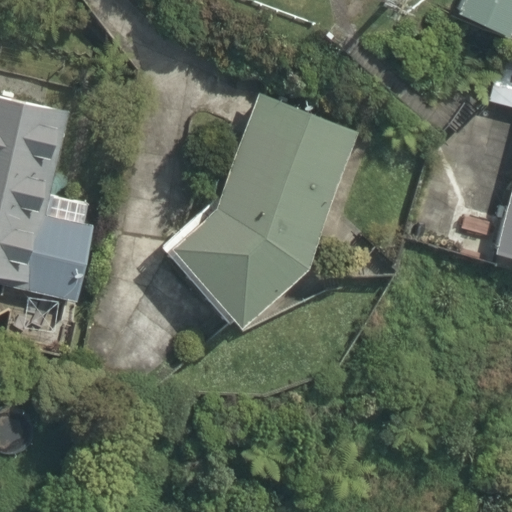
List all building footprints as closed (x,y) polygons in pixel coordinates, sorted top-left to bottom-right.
[(510,39),(511,35),(511,0),(466,0),(459,16),(510,39)] [(511,107),(511,68),(498,65),(488,101),(511,107)] [(0,84),(0,273),(74,290),(91,213),(81,211),(85,192),(48,183),(66,99),(0,84)] [(313,267),(361,133),(262,93),(220,206),(176,248),(245,328),(313,267)] [(511,201),(498,256),(511,260),(511,201)]
